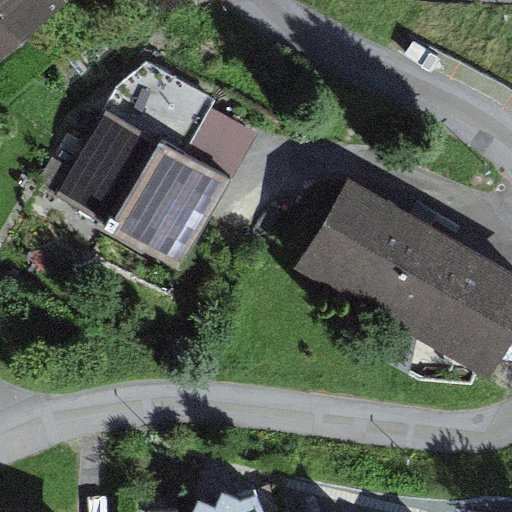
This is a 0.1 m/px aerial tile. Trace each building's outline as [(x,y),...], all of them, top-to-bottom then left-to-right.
[(0,0),(0,69),(81,0),(0,0)] [(249,171),(124,100),(88,164),(69,154),(55,177),(199,259),(249,171)] [(511,362),(511,255),(369,179),(323,264),(511,365),(511,362)] [(293,511),(279,476),(261,484),(245,475),(238,493),(220,485),(214,503),(201,508),(202,511),(293,511)] [(372,511),(370,505),(354,511),(338,503),(333,511),(316,511),(315,511),(314,511),(372,511)]
